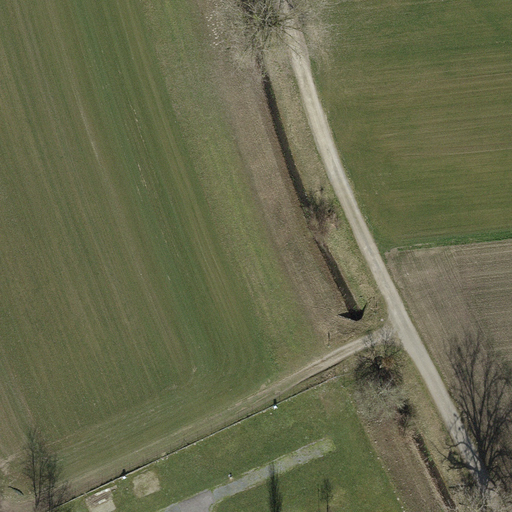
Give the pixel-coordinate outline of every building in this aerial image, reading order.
[(187,476),(207,467),(198,448),(178,456),(187,476)] [(132,477),(139,497),(161,489),(154,469),(132,477)] [(332,508),(353,503),(348,481),(327,486),(332,508)] [(93,511),(113,511),(119,510),(110,488),(87,498),(93,511)] [(283,511),(313,511),(305,494),(281,505),(283,511)]
